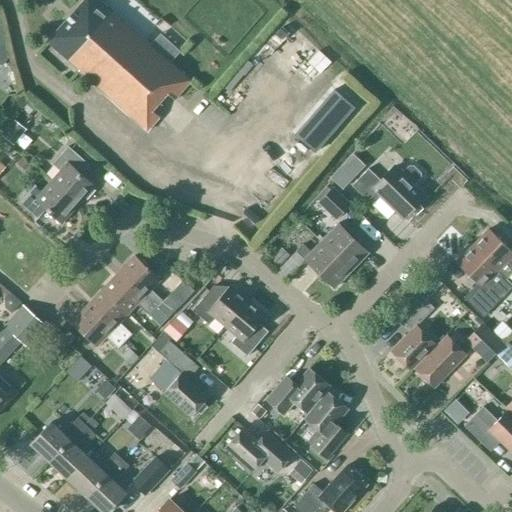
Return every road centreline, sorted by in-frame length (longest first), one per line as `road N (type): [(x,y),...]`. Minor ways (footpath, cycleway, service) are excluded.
road 1 (residential): [(309,312),(241,255),(138,220),(111,236),(39,312)]
road 2 (residential): [(335,332),(463,196)]
road 3 (residential): [(195,447),(309,312)]
road 4 (residential): [(398,470),(358,364),(335,332)]
